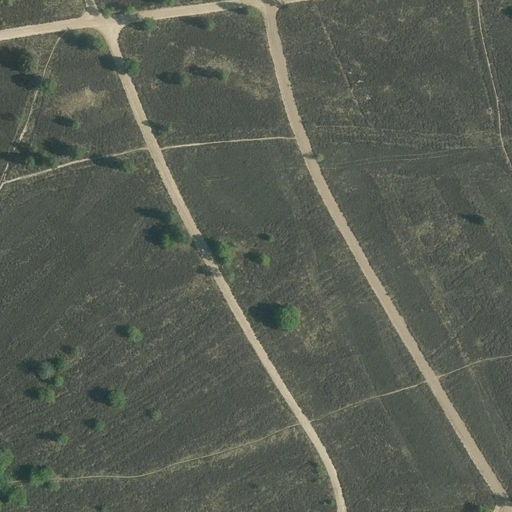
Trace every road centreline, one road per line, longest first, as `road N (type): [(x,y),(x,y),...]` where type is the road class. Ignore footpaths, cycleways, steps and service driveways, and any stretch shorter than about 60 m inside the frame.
road 1 (track): [(88,0),(107,24),(163,169),(217,277),(326,461),(339,511)]
road 2 (track): [(301,138),(344,234),(432,380)]
road 3 (track): [(0,32),(262,0)]
road 4 (track): [(432,380),(511,511)]
road 5 (track): [(301,138),(267,0)]
